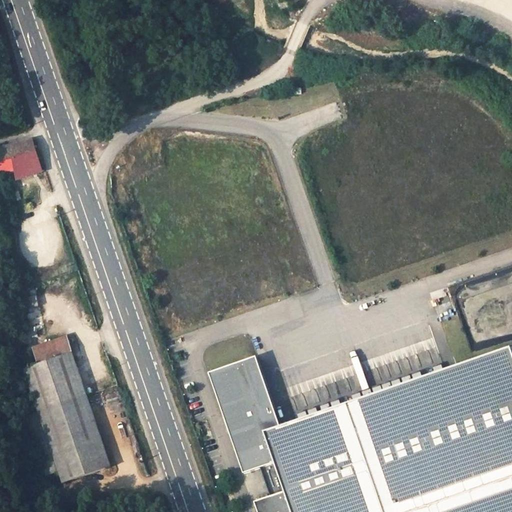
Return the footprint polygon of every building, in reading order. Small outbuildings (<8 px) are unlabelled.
[(0,172),(15,170),(17,180),(30,176),(42,172),(32,139),(0,147),(0,172)] [(441,322),(455,364),(473,358),(459,316),(441,322)] [(31,365),(24,368),(39,411),(86,395),(66,336),(28,349),(31,357),(36,356),(37,360),(38,363),(31,365)] [(511,511),(511,350),(511,348),(280,427),(256,356),(208,372),(209,375),(214,373),(247,469),(242,471),(243,473),(259,467),(269,495),(253,501),(254,503),(258,501),(262,511),(511,511)] [(296,412),(362,392),(355,371),(333,378),(331,372),(288,385),(296,412)] [(209,375),(242,471),(247,469),(214,373),(209,375)] [(86,395),(39,411),(59,471),(63,482),(110,467),(86,395)] [(39,411),(25,415),(46,476),(59,471),(39,411)] [(163,494),(157,496),(160,503),(165,502),(163,494)]
